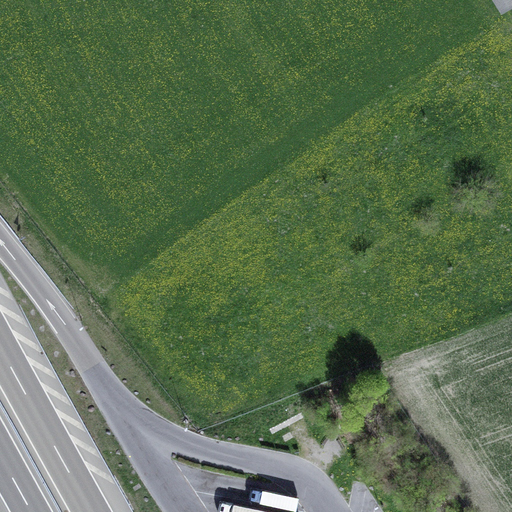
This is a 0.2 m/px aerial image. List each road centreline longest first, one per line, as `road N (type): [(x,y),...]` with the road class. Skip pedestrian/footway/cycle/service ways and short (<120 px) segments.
road 1 (motorway): [(116,406),(0,239)]
road 2 (motorway): [(92,511),(0,345)]
